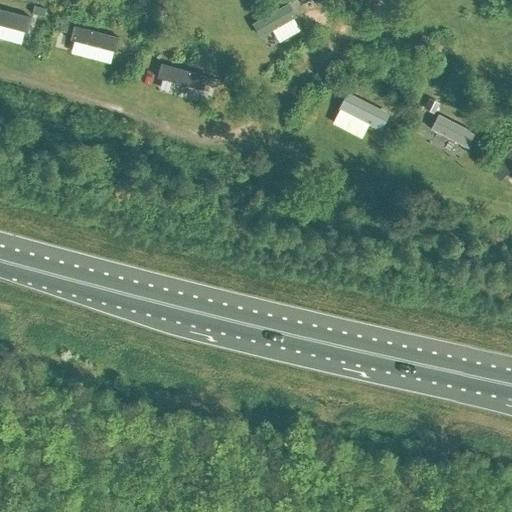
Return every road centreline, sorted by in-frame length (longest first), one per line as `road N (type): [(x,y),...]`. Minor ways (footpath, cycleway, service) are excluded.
road 1 (trunk): [(475,377),(0,260)]
road 2 (track): [(330,0),(338,45),(233,144),(196,143),(0,73)]
